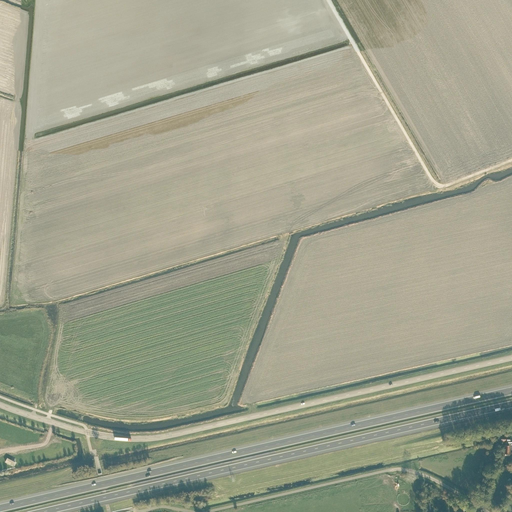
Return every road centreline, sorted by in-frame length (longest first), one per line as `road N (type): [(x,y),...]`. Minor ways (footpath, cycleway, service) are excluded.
road 1 (motorway): [(511,391),(0,508)]
road 2 (motorway): [(42,511),(511,404)]
road 3 (secondary): [(86,432),(159,437),(511,358)]
